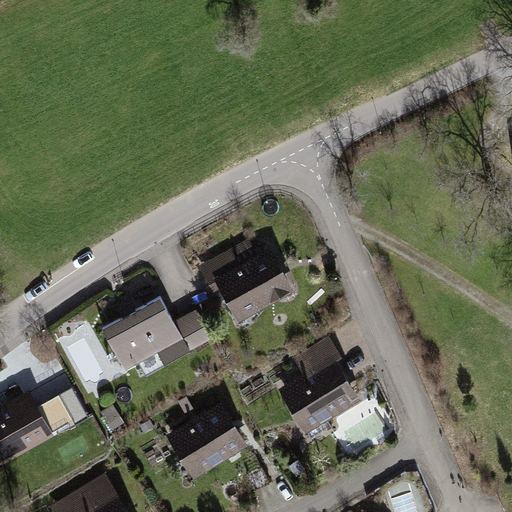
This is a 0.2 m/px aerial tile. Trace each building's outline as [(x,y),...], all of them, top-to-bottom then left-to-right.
[(296,295),(269,249),(255,257),(246,241),(202,267),(238,329),(296,295)] [(163,372),(212,343),(193,312),(170,326),(155,300),(99,333),(126,378),(156,360),(163,372)] [(306,437),(360,405),(336,365),(343,361),(329,338),(292,360),(302,378),(278,392),(306,437)] [(36,409),(27,393),(0,409),(0,472),(1,474),(84,423),(64,391),(36,409)] [(196,483),(248,449),(218,404),(167,438),(196,483)] [(126,511),(106,478),(49,511),(126,511)]
